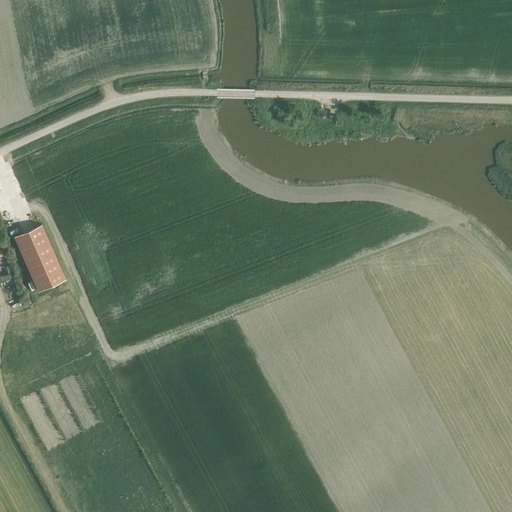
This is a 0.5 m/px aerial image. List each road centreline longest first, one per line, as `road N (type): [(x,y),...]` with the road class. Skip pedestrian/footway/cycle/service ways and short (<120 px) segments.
road 1 (unclassified): [(0,152),(111,103),(157,92),(511,97)]
road 2 (track): [(0,383),(64,511)]
